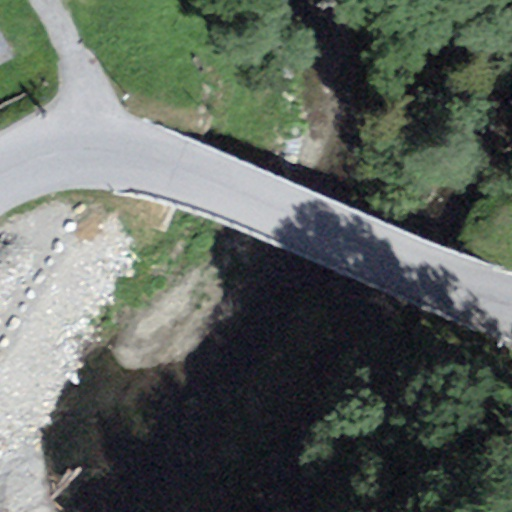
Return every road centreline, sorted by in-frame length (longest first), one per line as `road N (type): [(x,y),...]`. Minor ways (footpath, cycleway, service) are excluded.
road 1 (tertiary): [(0,174),(80,149),(126,155),(511,309)]
road 2 (track): [(80,149),(74,67),(39,0)]
